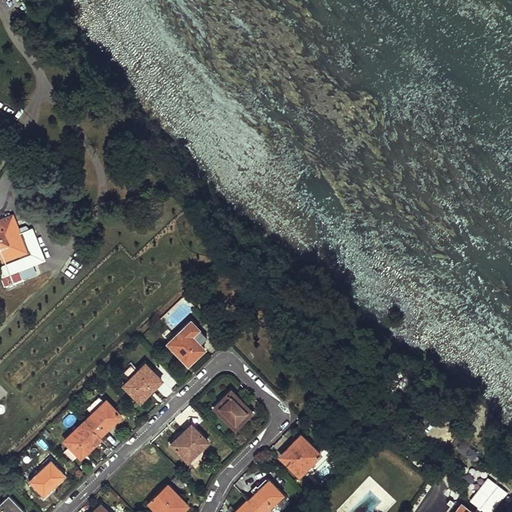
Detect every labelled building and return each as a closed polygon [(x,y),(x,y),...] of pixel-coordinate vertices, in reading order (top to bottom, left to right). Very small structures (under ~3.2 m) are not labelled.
[(0,276),(19,269),(33,264),(45,259),(33,226),(20,231),(13,213),(0,218),(0,276)] [(33,264),(19,269),(22,278),(36,272),(33,264)] [(5,286),(22,280),(19,272),(2,279),(5,286)] [(191,320),(168,342),(188,363),(205,349),(200,343),(207,336),(191,320)] [(145,363),(123,383),(137,398),(150,387),(152,388),(161,380),(145,363)] [(230,389),(213,405),(233,427),(250,411),(230,389)] [(97,395),(86,406),(91,411),(102,400),(97,395)] [(91,411),(84,418),(98,433),(119,414),(104,398),(102,400),(91,411)] [(84,418),(62,438),(77,453),(90,441),(92,443),(100,435),(98,433),(84,418)] [(192,421),(171,441),(188,458),(209,439),(192,421)] [(294,444),(280,457),(297,474),(320,453),(299,431),(290,440),(294,444)] [(67,444),(62,449),(69,457),(75,452),(67,444)] [(44,463),(28,478),(42,493),(52,483),(53,484),(65,473),(47,454),(41,459),(44,463)] [(267,475),(245,497),(259,511),(261,511),(283,492),(267,475)] [(470,499),(486,511),(492,511),(507,493),(487,478),(470,499)] [(165,483),(147,501),(157,511),(179,511),(186,506),(165,483)] [(308,488),(302,494),(307,498),(312,492),(308,488)] [(7,492),(0,498),(0,511),(20,511),(23,510),(7,492)] [(302,494),(296,500),(300,505),(307,498),(302,494)] [(259,511),(245,497),(230,511),(259,511)] [(107,511),(99,503),(88,511),(107,511)]
